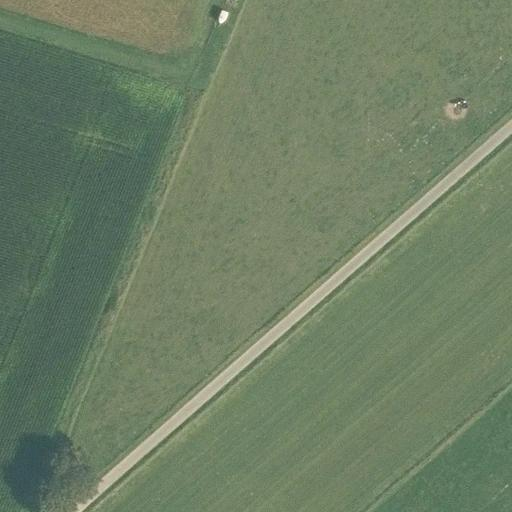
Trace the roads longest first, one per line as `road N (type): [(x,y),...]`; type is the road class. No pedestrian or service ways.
road 1 (track): [(79,511),(511,134)]
road 2 (track): [(237,0),(27,511)]
